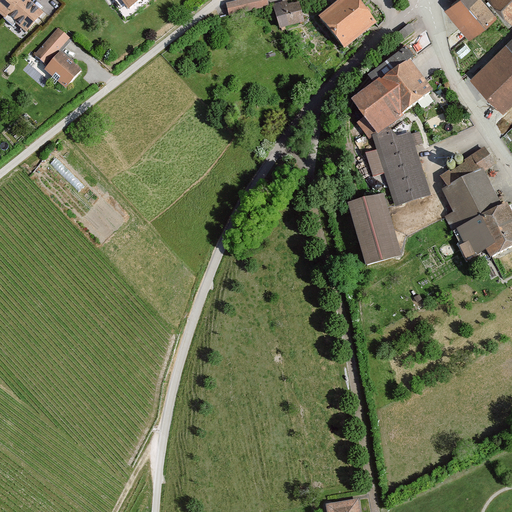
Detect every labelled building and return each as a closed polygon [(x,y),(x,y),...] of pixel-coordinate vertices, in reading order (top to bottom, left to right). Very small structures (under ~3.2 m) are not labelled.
[(18,0),(0,0),(0,13),(4,17),(7,13),(18,0)] [(42,12),(28,0),(18,0),(7,13),(26,31),(42,12)] [(144,0),(121,0),(129,11),(144,0)] [(267,0),(249,0),(226,6),(230,20),(270,9),(267,0)] [(374,21),(356,0),(342,0),(322,16),(345,44),(374,21)] [(500,17),(485,0),(460,0),(449,10),(474,39),(500,17)] [(511,0),(490,0),(511,19),(511,0)] [(302,6),(275,13),(281,32),(307,24),(302,6)] [(411,24),(399,31),(403,38),(415,31),(411,24)] [(70,38),(57,28),(36,56),(49,66),(70,38)] [(511,105),(511,39),(473,78),(506,111),(511,105)] [(47,71),(68,90),(82,74),(61,55),(47,71)] [(411,60),(355,103),(380,137),(437,94),(411,60)] [(374,179),(386,175),(396,208),(432,196),(412,134),(396,139),(394,133),(374,139),(379,152),(367,156),(374,179)] [(497,165),(486,146),(471,155),(480,172),(443,191),(455,213),(446,217),(454,232),(503,207),(485,173),(497,165)] [(385,194),(350,205),(370,268),(405,257),(385,194)] [(503,207),(454,232),(469,262),(488,252),(493,260),(511,250),(511,210),(509,204),(503,207)] [(361,511),(360,501),(328,506),(328,511),(361,511)]
